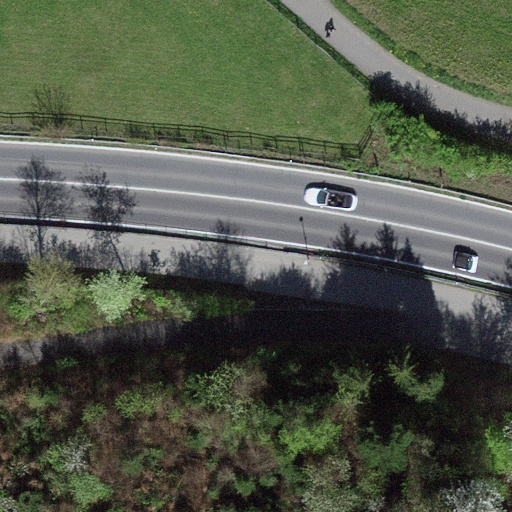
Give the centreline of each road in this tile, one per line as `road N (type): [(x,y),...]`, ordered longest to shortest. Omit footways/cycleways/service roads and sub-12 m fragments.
road 1 (track): [(511,330),(313,276),(0,244)]
road 2 (secondary): [(511,249),(308,209),(0,179)]
road 3 (track): [(0,355),(201,330),(371,326),(511,334)]
road 4 (track): [(511,130),(424,104),(296,0)]
